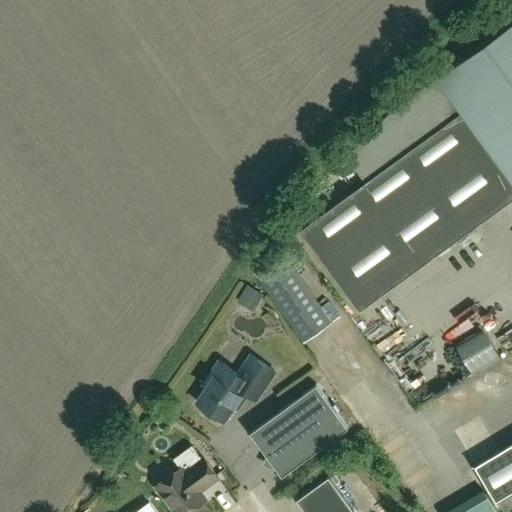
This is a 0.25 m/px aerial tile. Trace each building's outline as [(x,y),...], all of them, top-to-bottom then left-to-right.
[(503,181),(511,193),(511,25),(390,113),(348,156),(367,182),(302,229),(348,293),(503,181)] [(331,321),(285,254),(255,274),(302,341),(331,321)] [(482,326),(454,343),(472,374),(501,357),(482,326)] [(222,423),(236,403),(244,391),(257,399),(276,371),(253,355),(240,374),(221,361),(212,375),(215,377),(199,402),(209,409),(206,413),(222,423)] [(318,384),(251,432),(283,476),(350,428),(318,384)] [(511,443),(475,465),(495,500),(511,490),(511,443)] [(174,457),(181,467),(157,485),(176,511),(188,511),(206,499),(200,491),(219,477),(204,457),(203,458),(193,444),(174,457)] [(297,499),(306,511),(356,511),(329,475),(297,499)] [(156,511),(150,502),(135,511),(156,511)]
